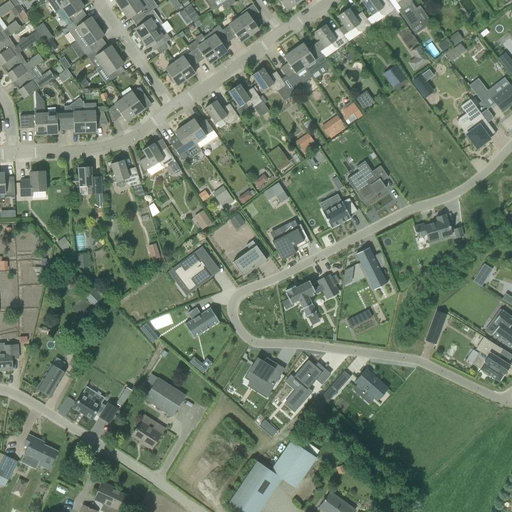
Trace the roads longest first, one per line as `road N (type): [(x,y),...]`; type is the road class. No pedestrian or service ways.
road 1 (residential): [(511,144),(453,194),(241,292),(230,308),(241,335),(255,344),(430,366),(510,402)]
road 2 (unclassified): [(194,511),(28,400),(0,392)]
road 3 (residential): [(169,111),(115,143),(11,154)]
road 4 (residential): [(281,35),(169,111)]
road 5 (residential): [(169,111),(98,0)]
